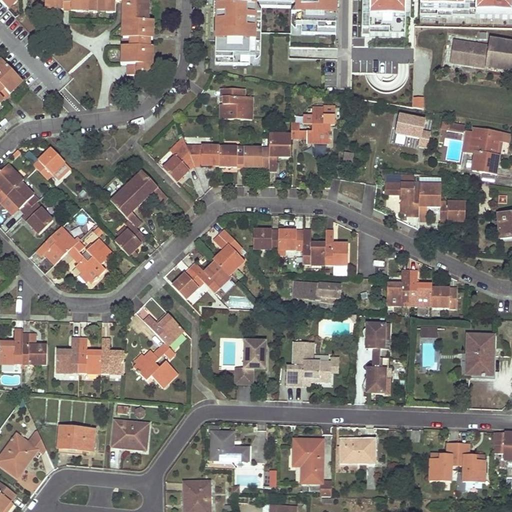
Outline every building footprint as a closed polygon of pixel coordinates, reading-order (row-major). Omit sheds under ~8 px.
[(0,0),(0,1),(4,6),(10,0),(14,4),(18,0),(45,0),(45,4),(54,4),(54,10),(61,10),(67,10),(71,10),(71,11),(72,11),(84,12),(84,7),(106,8),(105,13),(115,13),(116,1),(120,2),(124,2),(123,17),(129,17),(129,30),(123,30),(123,57),(127,57),(127,66),(126,76),(137,76),(138,74),(152,75),(152,48),(149,48),(149,44),(149,40),(152,40),(153,22),(148,22),(148,0),(0,0)] [(10,0),(4,6),(8,10),(14,4),(10,0)] [(217,0),(215,58),(233,59),(233,64),(250,65),(250,59),(255,60),(256,0),(296,0),(296,20),(335,22),(336,10),(336,0),(217,0)] [(390,32),(390,38),(406,39),(406,19),(407,7),(406,0),(368,0),(369,5),(363,5),(363,31),(390,32)] [(511,0),(423,0),(423,18),(472,19),(472,12),(472,2),(478,2),(478,12),(478,19),(511,20),(511,0)] [(485,68),(511,72),(511,43),(490,39),(488,48),(485,68)] [(451,63),(485,68),(488,48),(454,42),(451,63)] [(0,104),(7,97),(16,89),(12,85),(19,78),(2,61),(0,63),(0,104)] [(19,78),(12,85),(16,89),(22,83),(19,78)] [(244,90),(226,90),(226,97),(224,97),(224,102),(224,105),(223,120),(252,121),(253,98),(244,98),(244,90)] [(424,98),(414,98),(414,107),(424,108),(424,98)] [(325,144),(330,145),(330,140),(332,140),(332,137),(330,136),(331,126),(323,126),(324,110),(312,109),(312,118),(303,118),(303,125),(312,126),(311,132),(303,132),(303,141),(306,141),(306,144),(314,144),(325,144)] [(401,113),(395,142),(404,144),(406,135),(419,138),(418,146),(427,148),(431,131),(422,129),(425,118),(401,113)] [(465,126),(448,124),(447,131),(464,133),(465,126)] [(291,141),(298,141),(299,125),(291,125),(291,138),(291,141)] [(474,154),(472,170),(494,174),(495,167),(497,167),(499,156),(495,155),(496,150),(497,150),(499,141),(502,142),(503,136),(491,133),(490,138),(472,135),(469,153),(474,154)] [(406,137),(405,145),(416,147),(417,138),(406,137)] [(175,157),(163,169),(176,183),(189,171),(187,168),(193,163),(187,147),(183,138),(170,151),(175,157)] [(277,158),(290,158),(291,141),(291,138),(269,138),(269,150),(268,165),(268,169),(268,172),(276,172),(277,158)] [(201,167),(219,167),(219,149),(219,147),(187,147),(193,163),(201,164),(201,167)] [(35,168),(47,180),(49,179),(65,163),(51,149),(38,161),(41,163),(35,168)] [(236,165),(243,165),(244,149),(219,149),(219,167),(219,168),(236,169),(236,165)] [(243,165),(243,169),(261,169),(261,165),(268,165),(269,150),(244,149),(243,165)] [(354,155),(344,153),(342,168),(351,170),(354,155)] [(65,163),(49,179),(54,184),(71,169),(65,163)] [(0,203),(7,196),(22,183),(7,167),(0,173),(0,189),(2,191),(0,192),(0,203)] [(162,204),(168,198),(144,174),(128,189),(141,203),(152,193),(162,204)] [(415,176),(402,176),(401,185),(414,185),(415,176)] [(22,183),(7,196),(20,210),(22,208),(26,213),(37,203),(39,201),(22,183)] [(385,184),(385,195),(396,195),(400,196),(400,200),(400,214),(410,214),(419,215),(419,196),(414,196),(414,185),(401,185),(385,184)] [(418,222),(427,222),(427,208),(440,209),(441,203),(441,188),(420,187),(419,196),(419,215),(419,218),(418,222)] [(133,226),(136,229),(142,223),(131,212),(141,203),(128,189),(112,203),(129,221),(133,226)] [(39,235),(53,221),(37,203),(26,213),(24,215),(29,220),(27,222),(39,235)] [(447,223),(465,224),(465,204),(441,203),(440,209),(440,219),(447,219),(447,223)] [(511,214),(497,215),(499,239),(511,238),(511,214)] [(115,243),(128,257),(142,244),(139,242),(144,237),(136,229),(133,226),(130,228),(115,243)] [(54,265),(68,253),(77,244),(61,228),(36,252),(42,258),(44,255),(54,265)] [(253,250),(278,251),(278,231),(265,231),(254,230),(253,250)] [(278,251),(303,252),(304,232),(290,232),(278,231),(278,251)] [(303,266),(325,267),(325,244),(311,244),(311,231),(304,231),(304,232),(303,252),(303,266)] [(325,244),(325,267),(347,267),(348,245),(333,245),(333,232),(326,232),(325,244)] [(215,263),(227,275),(243,260),(239,256),(242,253),(241,252),(243,249),(227,233),(222,238),(219,236),(213,241),(223,251),(213,261),(215,263)] [(68,253),(73,258),(79,253),(84,248),(79,242),(77,244),(68,253)] [(89,280),(92,284),(96,280),(97,282),(100,278),(99,278),(106,271),(101,266),(113,254),(104,246),(98,252),(92,246),(82,256),(76,261),(78,264),(76,267),(82,273),(89,280)] [(204,283),(214,294),(230,278),(227,275),(215,263),(205,273),(196,264),(190,269),(204,283)] [(172,287),(186,301),(204,283),(190,269),(181,278),(172,287)] [(386,307),(409,307),(410,272),(402,272),(402,284),(387,284),(386,307)] [(410,272),(409,307),(432,308),(432,288),(432,285),(417,285),(417,272),(410,272)] [(82,273),(79,276),(86,283),(89,280),(82,273)] [(286,286),(282,285),(282,296),(293,297),(294,284),(287,283),(286,286)] [(294,284),(293,297),(324,301),(324,298),(339,300),(340,288),(294,284)] [(432,309),(456,309),(457,292),(450,292),(450,289),(432,288),(432,308),(432,309)] [(168,315),(157,325),(160,328),(171,318),(168,315)] [(165,344),(168,347),(184,332),(171,318),(160,328),(157,325),(150,317),(144,322),(165,344)] [(389,326),(366,325),(366,338),(369,338),(369,341),(365,342),(367,351),(373,351),(372,369),(369,369),(366,377),(370,378),(370,381),(366,381),(366,394),(388,395),(389,379),(384,379),(385,370),(387,370),(388,351),(383,351),(383,341),(388,342),(389,326)] [(421,327),(421,338),(436,338),(437,327),(421,327)] [(0,343),(0,365),(21,366),(22,335),(22,331),(15,331),(15,343),(0,343)] [(22,335),(21,366),(47,366),(47,346),(30,346),(30,335),(22,335)] [(469,363),(469,375),(482,376),(482,377),(485,377),(485,376),(489,376),(489,356),(493,356),(493,337),(468,337),(467,363),(469,363)] [(56,374),(79,374),(80,340),(72,340),(71,353),(57,352),(56,374)] [(80,340),(79,374),(101,375),(102,353),(87,352),(87,340),(80,340)] [(102,353),(101,375),(124,375),(124,354),(109,353),(109,341),(102,341),(102,353)] [(265,370),(266,342),(246,342),(245,369),(244,379),(236,379),(235,385),(253,385),(253,370),(265,370)] [(314,362),(315,344),(293,343),(292,367),(287,367),(287,387),(304,388),(304,383),(311,383),(331,384),(331,374),(332,362),(314,362)] [(165,355),(169,360),(175,354),(168,347),(165,344),(159,349),(165,355)] [(159,349),(156,352),(161,358),(165,355),(159,349)] [(151,377),(162,389),(177,375),(166,362),(159,368),(155,364),(161,358),(156,352),(153,354),(151,352),(145,357),(136,365),(133,368),(137,371),(135,372),(138,375),(139,374),(146,381),(151,377)] [(142,355),(134,363),(136,365),(145,357),(142,355)] [(339,375),(339,359),(332,358),(332,362),(331,374),(339,375)] [(244,379),(245,369),(236,369),(236,379),(244,379)] [(127,408),(119,407),(118,414),(126,415),(127,408)] [(115,422),(112,447),(134,449),(134,451),(147,452),(149,425),(115,422)] [(60,429),(59,448),(76,450),(80,449),(92,450),(94,432),(60,429)] [(45,449),(38,433),(36,434),(28,444),(35,449),(36,450),(41,454),(45,449)] [(233,449),(233,434),(219,434),(211,434),(211,461),(248,462),(249,450),(233,449)] [(511,434),(509,434),(494,434),(493,455),(503,455),(503,461),(511,461),(511,434)] [(17,436),(0,458),(0,465),(17,479),(24,469),(22,467),(35,449),(28,444),(17,436)] [(309,441),(294,441),(294,463),(307,463),(306,484),(320,485),(320,498),(331,498),(332,483),(322,482),(323,442),(309,441)] [(340,441),(340,465),(375,465),(375,441),(359,441),(340,441)] [(457,468),(458,445),(447,445),(447,456),(446,461),(440,461),(440,456),(430,456),(429,483),(450,484),(451,468),(457,468)] [(468,457),(468,451),(467,451),(467,446),(458,445),(457,468),(463,468),(462,484),(484,485),(485,457),(474,457),(474,462),(468,462),(468,457)] [(307,463),(294,463),(293,468),(301,468),(301,484),(306,484),(307,463)] [(276,488),(277,471),(267,470),(266,487),(276,488)] [(511,475),(499,475),(499,488),(511,487),(511,475)] [(184,511),(210,511),(210,482),(186,483),(186,505),(184,506),(184,511)] [(0,511),(7,511),(13,505),(10,503),(15,495),(0,483),(0,511)]
